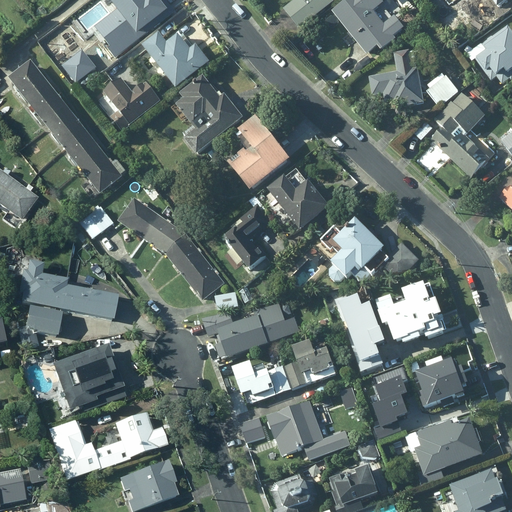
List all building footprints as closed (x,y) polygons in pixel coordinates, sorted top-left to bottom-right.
[(108,0),(117,10),(92,29),(117,59),(170,16),(157,0),(108,0)] [(300,29),(336,0),(296,0),(285,10),(300,29)] [(349,0),(333,13),(369,57),(379,49),(383,53),(397,42),(378,19),(381,17),(375,11),(384,4),(381,0),(349,0)] [(511,32),(508,28),(483,48),(481,46),(475,51),(471,46),(462,53),(472,65),(476,62),(488,77),(491,75),(496,82),(504,76),(507,80),(511,76),(511,32)] [(176,91),(211,64),(198,47),(191,52),(179,36),(168,45),(162,37),(145,51),(176,91)] [(425,105),(419,70),(413,71),(410,52),(395,55),(398,73),(369,79),(373,99),(385,96),(387,105),(394,104),(395,110),(425,105)] [(31,64),(10,80),(28,103),(49,87),(31,64)] [(460,94),(446,77),(427,92),(440,109),(460,94)] [(221,100),(204,78),(180,97),(184,102),(177,107),(197,133),(186,141),(197,156),(245,120),(226,97),(221,100)] [(123,133),(162,103),(147,84),(134,94),(123,81),(105,95),(118,113),(111,118),(123,133)] [(49,87),(28,103),(46,126),(67,110),(49,87)] [(435,121),(444,130),(460,145),(466,138),(486,117),(463,95),(454,105),(452,103),(435,121)] [(67,110),(46,126),(64,149),(86,133),(67,110)] [(291,162),(257,118),(239,133),(240,134),(237,137),(248,150),(229,165),(252,193),(291,162)] [(420,143),(433,131),(426,124),(414,136),(420,143)] [(490,161),(466,138),(460,145),(444,130),(432,142),(472,180),(490,161)] [(86,133),(64,149),(83,172),(104,156),(86,133)] [(511,134),(502,142),(511,154),(511,134)] [(104,156),(83,172),(101,195),(122,179),(104,156)] [(0,197),(12,182),(0,173),(0,197)] [(286,177),(268,192),(301,233),(331,209),(310,183),(298,193),(286,177)] [(0,207),(19,221),(37,200),(12,182),(0,197),(0,207)] [(511,210),(511,188),(501,201),(511,210)] [(118,223),(143,240),(161,219),(135,200),(118,223)] [(97,238),(114,225),(101,208),(84,221),(97,238)] [(244,225),(226,239),(251,271),(268,258),(260,249),(258,251),(252,243),(255,241),(253,239),(271,225),(258,208),(241,221),(244,225)] [(143,240),(168,256),(186,237),(161,219),(143,240)] [(420,262),(402,244),(388,258),(383,254),(386,251),(358,222),(335,244),(344,253),(332,265),(334,267),(330,271),(330,278),(335,283),(342,283),(346,278),(348,281),(352,276),(359,281),(367,280),(371,277),(372,278),(384,269),(393,275),(410,272),(420,262)] [(326,232),(321,227),(315,233),(320,238),(326,232)] [(167,258),(186,281),(208,264),(186,237),(168,256),(167,258)] [(21,306),(61,313),(65,289),(66,283),(40,277),(42,267),(27,264),(25,275),(21,274),(17,294),(22,295),(18,304),(21,306)] [(226,286),(208,264),(186,281),(204,304),(226,286)] [(447,332),(431,287),(378,305),(385,328),(392,326),(398,347),(447,332)] [(117,299),(65,289),(61,313),(112,322),(117,299)] [(361,371),(382,364),(375,344),(385,341),(371,300),(362,304),(358,292),(336,299),(361,371)] [(239,308),(236,294),(215,298),(214,298),(218,313),(239,308)] [(229,360),(299,336),(295,322),(287,325),(280,304),(240,317),(242,324),(219,332),(229,360)] [(61,316),(27,310),(24,329),(17,331),(24,352),(38,348),(34,336),(57,340),(61,316)] [(232,321),(230,315),(220,318),(222,324),(232,321)] [(299,364),(284,370),(291,391),(337,375),(328,352),(316,356),(312,344),(294,351),(299,364)] [(418,403),(458,388),(455,381),(462,379),(456,361),(452,362),(450,356),(446,357),(446,356),(410,368),(413,376),(409,377),(418,403)] [(73,359),(51,367),(68,413),(94,403),(93,401),(122,390),(110,359),(77,371),(73,359)] [(248,407),(291,391),(284,370),(270,374),(269,373),(255,378),(252,367),(236,373),(248,407)] [(402,395),(407,393),(400,375),(374,384),(381,401),(374,404),(381,425),(374,427),(378,439),(401,430),(397,417),(409,412),(402,395)] [(353,385),(340,390),(348,411),(362,406),(353,385)] [(282,458),(325,442),(310,403),(267,419),(276,442),(279,441),(282,449),(279,450),(282,458)] [(76,422),(48,432),(67,481),(166,447),(161,430),(152,433),(146,416),(115,426),(120,444),(93,453),(90,446),(85,448),(76,422)] [(245,445),(246,445),(266,438),(260,419),(239,426),(245,445)] [(483,457),(471,421),(424,437),(430,456),(438,453),(444,470),(483,457)] [(406,452),(402,440),(381,448),(385,459),(406,452)] [(366,444),(359,447),(364,458),(377,460),(381,458),(375,447),(368,450),(366,444)] [(15,467),(18,480),(30,488),(50,483),(45,461),(15,467)] [(129,511),(139,511),(177,498),(172,485),(176,484),(168,463),(119,482),(124,495),(128,494),(131,503),(127,504),(129,511)] [(335,509),(336,511),(358,511),(364,510),(361,502),(375,498),(374,497),(381,495),(374,475),(367,477),(364,469),(329,480),(340,507),(335,509)] [(498,486),(494,473),(451,488),(459,511),(508,511),(505,504),(508,503),(502,485),(498,486)] [(319,497),(313,481),(306,484),(303,483),(301,476),(277,484),(272,496),(278,511),(275,511),(301,511),(314,507),(319,497)] [(0,507),(11,505),(11,501),(19,489),(7,481),(0,478),(0,507)] [(69,511),(67,499),(48,503),(49,511),(69,511)]
